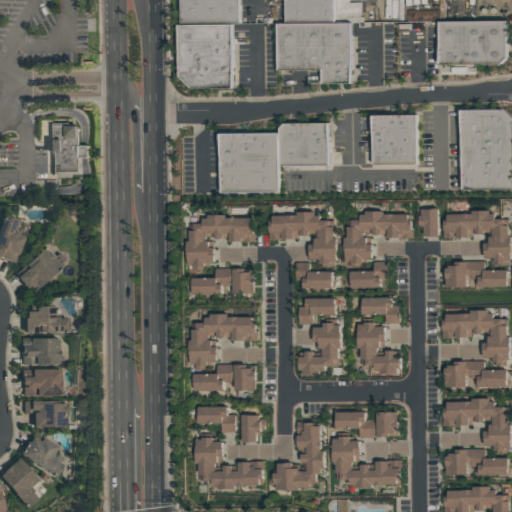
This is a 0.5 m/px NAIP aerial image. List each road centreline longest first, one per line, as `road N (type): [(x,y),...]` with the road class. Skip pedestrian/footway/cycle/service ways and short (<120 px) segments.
road 1 (residential): [(157,113),(511,89)]
road 2 (secondary): [(161,511),(158,193)]
road 3 (secondary): [(119,112),(124,409)]
road 4 (residential): [(415,248),(417,511)]
road 5 (residential): [(283,255),(285,454)]
road 6 (secondary): [(158,209),(136,192),(134,101),(119,86)]
road 7 (residential): [(284,393),(416,392)]
